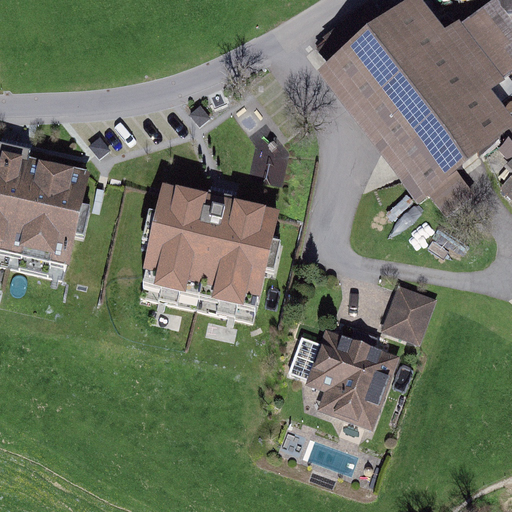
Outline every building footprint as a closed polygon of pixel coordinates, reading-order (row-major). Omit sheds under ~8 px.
[(438,53),(410,19),(322,88),(415,206),(500,139),(475,107),(511,77),(511,0),(492,0),(492,10),(438,53)] [(86,182),(0,163),(0,255),(67,269),(86,182)] [(511,188),(502,201),(511,209),(511,188)] [(275,246),(151,219),(136,288),(259,315),(275,246)] [(398,297),(384,338),(416,349),(430,308),(398,297)] [(342,406),(336,427),(373,438),(395,367),(359,356),(355,371),(318,360),(307,396),(342,406)]
